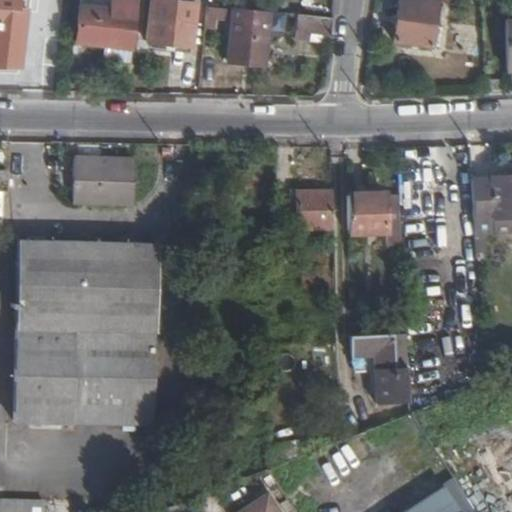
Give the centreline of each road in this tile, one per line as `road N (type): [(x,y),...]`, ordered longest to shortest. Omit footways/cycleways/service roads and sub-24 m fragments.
road 1 (tertiary): [(0,117),(341,123)]
road 2 (tertiary): [(341,123),(511,117)]
road 3 (residential): [(341,123),(354,0)]
